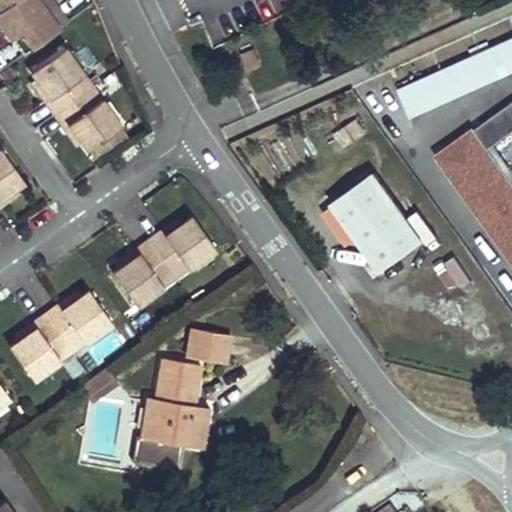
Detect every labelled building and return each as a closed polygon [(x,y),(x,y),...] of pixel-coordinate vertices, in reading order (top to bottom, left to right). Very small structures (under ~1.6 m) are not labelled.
[(0,0),(0,27),(12,45),(48,20),(42,11),(34,0),(0,0)] [(57,0),(34,0),(42,11),(57,0)] [(36,91),(45,105),(76,84),(67,72),(75,67),(57,41),(56,39),(23,62),(28,70),(41,88),(36,91)] [(511,39),(396,90),(408,119),(511,74),(511,39)] [(238,54),(247,72),(259,65),(250,48),(238,54)] [(83,79),(75,67),(67,72),(76,84),(83,79)] [(41,88),(28,70),(24,73),(36,91),(41,88)] [(92,91),(83,79),(76,84),(84,96),(92,91)] [(111,119),(92,91),(84,96),(76,84),(45,105),(55,118),(60,115),(72,133),(78,142),(111,119)] [(72,133),(60,115),(55,118),(67,137),(72,133)] [(457,162),(442,172),(488,237),(511,219),(511,122),(496,133),(505,144),(465,173),(457,162)] [(91,156),(128,136),(121,123),(84,143),(91,156)] [(0,180),(4,177),(13,172),(0,153),(0,180)] [(373,174),(332,205),(380,272),(422,241),(373,174)] [(197,253),(174,221),(166,226),(147,239),(144,234),(131,244),(152,274),(164,265),(169,273),(197,253)] [(166,226),(162,221),(144,234),(147,239),(166,226)] [(152,274),(131,244),(118,253),(121,258),(103,271),(94,276),(117,309),(145,290),(140,283),(152,274)] [(121,258),(118,253),(99,266),(103,271),(121,258)] [(456,258),(445,263),(455,288),(467,283),(456,258)] [(169,273),(164,265),(152,274),(157,281),(169,273)] [(157,281),(152,274),(140,283),(145,290),(157,281)] [(92,327),(69,294),(61,300),(43,313),(39,308),(27,317),(48,347),(60,339),(65,346),(92,327)] [(61,300),(58,295),(39,308),(43,313),(61,300)] [(48,347),(27,317),(13,326),(17,331),(0,342),(0,363),(13,383),(40,363),(35,356),(48,347)] [(0,342),(17,331),(13,326),(0,335),(0,342)] [(168,336),(163,365),(202,372),(207,343),(168,336)] [(65,346),(60,339),(48,347),(53,355),(65,346)] [(53,355),(48,347),(35,356),(40,363),(53,355)] [(120,446),(167,455),(174,413),(182,374),(144,367),(137,405),(128,404),(120,446)] [(70,407),(97,388),(88,374),(61,393),(70,407)] [(174,413),(167,455),(181,457),(189,416),(174,413)]
